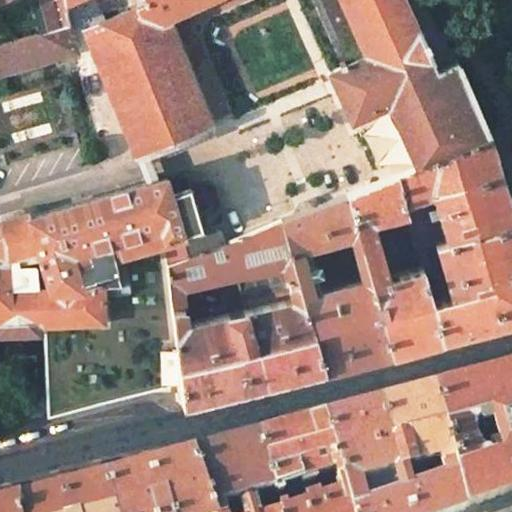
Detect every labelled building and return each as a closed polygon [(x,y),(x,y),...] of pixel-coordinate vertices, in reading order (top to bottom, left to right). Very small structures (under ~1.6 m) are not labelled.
[(95,285),(89,262),(116,254),(163,240),(167,263),(225,239),(218,221),(220,220),(223,214),(212,183),(207,180),(170,192),(165,176),(156,179),(146,154),(212,127),(168,18),(207,0),(319,0),(345,63),(329,71),(351,119),(388,102),(414,162),(488,132),(488,131),(456,58),(442,33),(425,40),(421,32),(424,31),(422,28),(420,29),(410,10),(413,9),(411,5),(409,6),(405,0),(65,0),(70,22),(0,42),(0,72),(76,50),(91,45),(138,157),(147,182),(27,216),(27,217),(0,224),(0,325),(37,324),(117,322),(116,301),(103,302),(103,287),(99,284),(95,285)] [(14,0),(15,2),(0,8),(0,12),(7,29),(0,30),(0,42),(70,22),(65,0),(14,0)] [(414,162),(395,170),(403,199),(431,192),(445,238),(511,220),(511,214),(501,176),(488,132),(414,162)] [(395,170),(346,190),(360,236),(389,350),(440,336),(430,298),(421,265),(388,274),(374,221),(406,212),(403,199),(395,170)] [(282,216),(322,367),(389,350),(360,236),(346,190),(282,216)] [(180,385),(182,405),(322,367),(282,216),(225,239),(167,263),(169,284),(180,385)] [(511,220),(445,238),(434,241),(448,293),(430,298),(440,336),(511,316),(511,220)] [(511,368),(492,374),(432,390),(453,467),(464,510),(511,493),(511,368)] [(379,404),(396,474),(400,473),(401,473),(435,464),(437,471),(453,467),(432,390),(385,403),(379,404)] [(372,406),(322,419),(339,480),(347,511),(406,511),(401,492),(363,505),(358,485),(396,474),(379,404),(372,406)] [(289,428),(256,437),(271,493),(297,486),(301,485),(309,482),(312,481),(332,475),(333,482),(339,480),(322,419),(289,428)] [(245,501),(271,493),(256,437),(241,441),(223,445),(190,454),(210,511),(221,511),(220,508),(242,502),(245,501)] [(111,511),(210,511),(190,454),(103,477),(111,511)] [(458,511),(464,510),(453,467),(437,471),(440,478),(407,490),(405,490),(401,492),(406,511),(458,511)] [(332,475),(312,481),(318,499),(337,493),(333,482),(332,475)] [(111,511),(103,477),(16,500),(17,511),(111,511)] [(307,503),(302,504),(278,511),(347,511),(339,480),(333,482),(337,493),(318,499),(314,501),(307,503)] [(297,486),(271,493),(276,511),(278,511),(302,504),(297,486)] [(17,511),(16,500),(0,504),(0,511),(17,511)]
